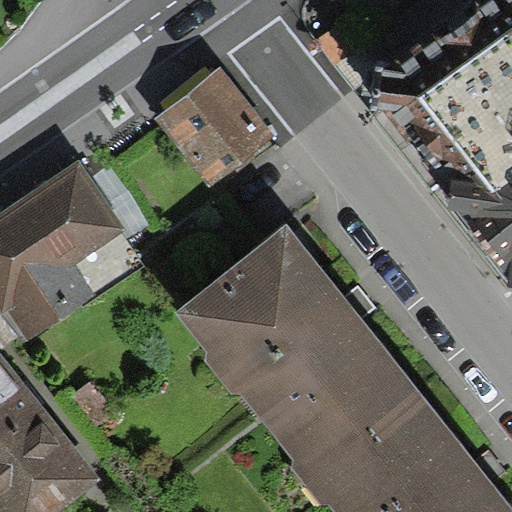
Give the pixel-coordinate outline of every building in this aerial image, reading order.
[(511,0),(478,0),(373,76),(380,85),(366,95),(511,293),(511,0)] [(273,144),(218,74),(154,124),(210,194),(273,144)] [(18,339),(26,350),(145,265),(121,232),(141,218),(126,198),(106,212),(75,168),(0,222),(0,343),(4,349),(18,339)] [(310,479),(420,393),(285,222),(175,308),(310,479)] [(0,507),(3,511),(41,511),(97,469),(4,349),(0,343),(0,507)] [(335,511),(511,511),(511,509),(420,393),(310,479),(335,511)]
